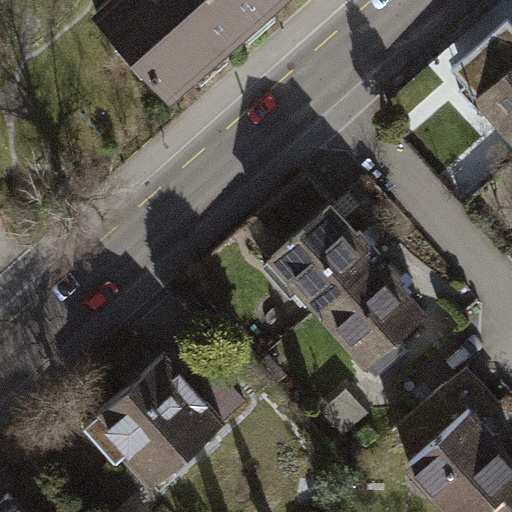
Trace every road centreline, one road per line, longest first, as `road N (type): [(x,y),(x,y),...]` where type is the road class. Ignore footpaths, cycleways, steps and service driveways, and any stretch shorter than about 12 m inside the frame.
road 1 (secondary): [(0,367),(318,84)]
road 2 (residential): [(318,84),(511,303)]
road 3 (secondary): [(318,84),(416,0)]
